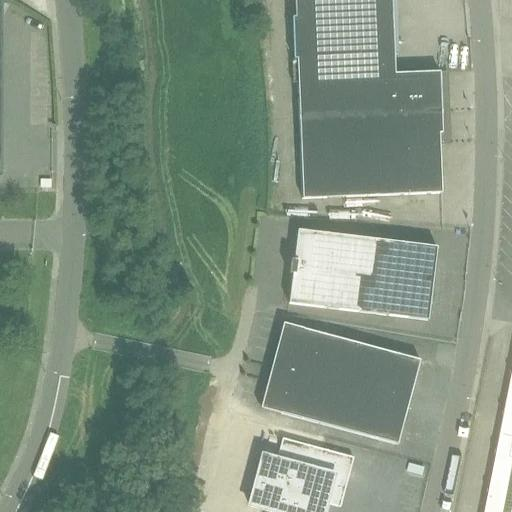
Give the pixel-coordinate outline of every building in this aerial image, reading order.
[(440,71),(395,73),(391,0),(294,0),(295,17),(291,17),(293,59),(296,59),(298,115),(441,110),(440,71)] [(298,115),(302,199),(441,193),(439,133),(442,133),(441,110),(298,115)] [(427,321),(436,247),(297,231),(294,260),(290,260),(288,274),(292,275),(288,304),(427,321)] [(303,329),(283,323),(271,368),(273,368),(262,409),(282,414),(397,445),(419,360),(303,329)] [(511,511),(511,378),(485,511),(511,511)] [(250,505),(274,511),(323,511),(326,504),(340,507),(353,458),(282,439),(276,459),(263,456),(264,455),(262,455),(248,505),(250,506),(250,505)]
